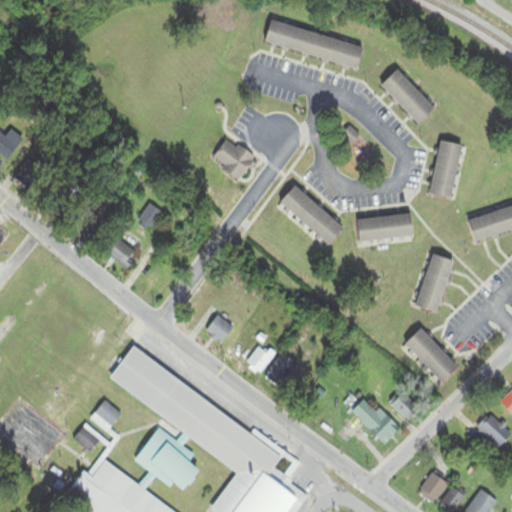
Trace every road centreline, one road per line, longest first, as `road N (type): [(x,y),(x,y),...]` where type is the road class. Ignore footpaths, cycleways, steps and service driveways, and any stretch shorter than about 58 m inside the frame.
road 1 (residential): [(0,194),(391,511)]
road 2 (residential): [(321,92),(317,134),(327,175),(345,192),(392,190),(402,151),(355,106),(253,73)]
road 3 (residential): [(163,328),(293,139),(317,134)]
road 4 (residential): [(363,492),(511,349)]
